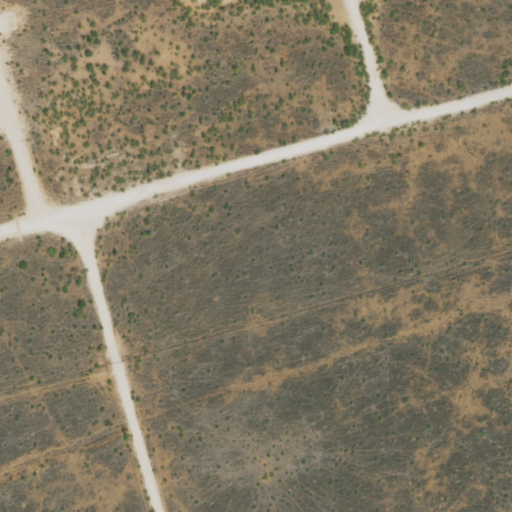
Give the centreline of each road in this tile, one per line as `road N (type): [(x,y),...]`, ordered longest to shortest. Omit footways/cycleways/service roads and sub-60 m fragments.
road 1 (residential): [(511,87),(0,230)]
road 2 (residential): [(51,216),(138,511)]
